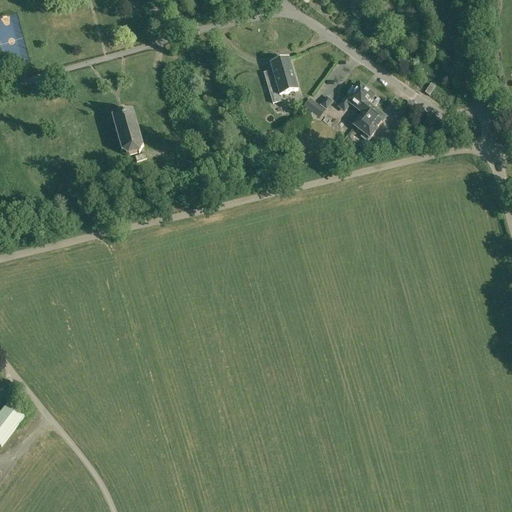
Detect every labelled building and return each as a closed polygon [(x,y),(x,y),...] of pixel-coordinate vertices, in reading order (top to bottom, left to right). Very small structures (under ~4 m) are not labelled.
[(271,95),(274,105),(283,102),(281,97),(298,92),(289,61),(271,66),(273,72),(265,74),(271,95)] [(362,138),(367,142),(385,120),(373,111),(379,102),(357,85),(339,107),(345,112),(350,105),(363,116),(354,127),(364,135),(362,138)] [(425,93),(429,97),(436,88),(431,85),(425,93)] [(304,107),(320,119),(326,111),(326,112),(334,102),(327,97),(319,106),(310,99),(304,107)] [(127,156),(128,157),(140,153),(140,152),(142,148),(143,148),(133,112),(126,114),(125,110),(118,113),(119,116),(113,118),(123,154),(124,154),(127,156)] [(407,121),(401,116),(395,123),(401,128),(407,121)] [(134,157),(136,164),(146,160),(144,154),(134,157)] [(0,414),(0,447),(1,448),(26,416),(9,403),(0,414)]
